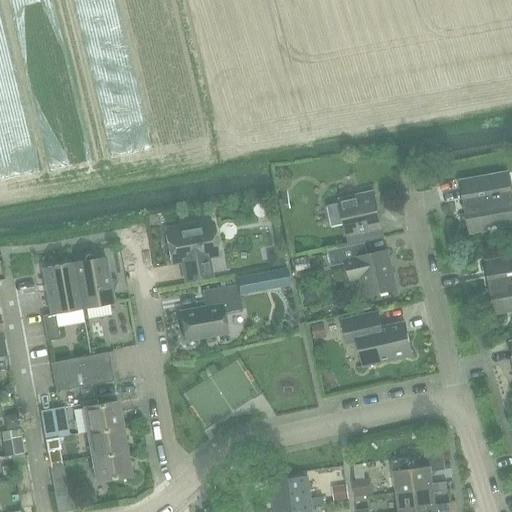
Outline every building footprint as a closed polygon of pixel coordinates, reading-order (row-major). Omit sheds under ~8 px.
[(471,230),(511,221),(511,196),(508,177),(462,186),(471,230)] [(288,192),(280,194),(283,210),(291,209),(288,192)] [(332,228),(345,225),(349,246),(385,238),(375,195),(339,203),(340,204),(327,207),(332,228)] [(185,282),(214,277),(211,259),(221,257),(214,223),(166,232),(172,265),(182,263),(185,282)] [(350,281),(360,278),(364,297),(397,290),(389,251),(368,255),(365,243),(329,252),(332,265),(346,261),(350,281)] [(282,252),(268,254),(270,268),(284,265),(282,252)] [(74,263),(83,308),(114,303),(113,296),(119,281),(110,278),(106,257),(95,259),(95,258),(94,257),(94,256),(92,255),(91,255),(90,255),(88,256),(87,256),(86,257),(86,258),(86,259),(86,260),(86,261),(74,263)] [(309,256),(295,259),(295,260),(298,271),(298,273),(312,270),(309,256)] [(496,310),(511,307),(511,261),(487,266),(496,310)] [(51,314),(43,316),(48,341),(60,339),(55,313),(83,308),(74,263),(43,269),(51,314)] [(206,307),(180,312),(186,341),(229,333),(225,313),(243,310),(241,300),(240,294),(291,285),(287,268),(237,277),(238,284),(203,291),(206,307)] [(382,327),(378,312),(343,320),(348,344),(359,341),(365,367),(413,356),(406,322),(382,327)] [(324,323),(312,326),(315,339),(327,337),(324,323)] [(91,356),(80,358),(82,372),(84,386),(92,385),(96,384),(107,382),(114,381),(109,353),(91,356)] [(51,363),(54,377),(82,372),(80,358),(51,363)] [(54,377),(56,391),(80,387),(84,386),(82,372),(54,377)] [(84,386),(80,387),(82,398),(94,396),(92,385),(84,386)] [(88,433),(123,426),(118,401),(111,402),(99,404),(83,407),(88,433)] [(41,411),(46,440),(58,437),(53,409),(41,411)] [(17,414),(4,416),(6,430),(19,428),(17,414)] [(88,433),(92,456),(127,450),(123,426),(88,433)] [(10,431),(14,454),(24,452),(20,429),(10,431)] [(48,452),(50,464),(62,461),(60,449),(48,452)] [(395,471),(398,493),(434,488),(434,484),(432,472),(446,470),(443,449),(428,451),(429,459),(415,460),(417,469),(395,471)] [(131,476),(127,450),(92,456),(96,482),(131,476)] [(12,455),(16,478),(16,479),(29,477),(24,452),(14,454),(15,455),(12,455)] [(50,464),(55,493),(67,491),(62,461),(50,464)] [(21,508),(34,506),(29,477),(16,479),(21,508)] [(272,482),(275,507),(312,502),(313,508),(325,507),(323,497),(311,499),(308,477),(272,482)] [(370,478),(353,481),(355,497),(372,495),(370,478)] [(398,493),(400,511),(423,511),(437,510),(436,505),(435,493),(448,491),(447,482),(434,484),(434,488),(398,493)] [(347,485),(332,488),(335,501),(349,499),(347,485)] [(94,489),(79,492),(82,506),(96,503),(94,489)] [(275,507),(276,511),(312,511),(312,508),(313,508),(312,502),(275,507)] [(437,510),(423,511),(451,511),(450,503),(436,505),(437,510)]
